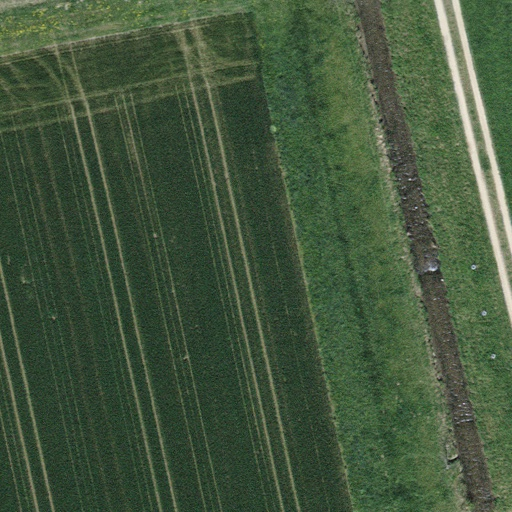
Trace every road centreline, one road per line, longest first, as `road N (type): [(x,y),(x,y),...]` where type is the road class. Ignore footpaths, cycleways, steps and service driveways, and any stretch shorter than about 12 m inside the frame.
road 1 (track): [(511,275),(446,0)]
road 2 (track): [(204,0),(0,42)]
